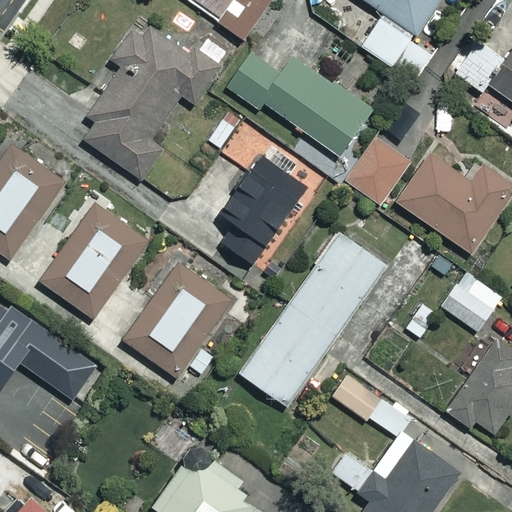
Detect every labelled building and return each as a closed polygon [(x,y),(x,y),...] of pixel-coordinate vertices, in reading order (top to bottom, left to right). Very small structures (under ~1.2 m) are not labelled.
[(189,0),(244,39),(271,0),(189,0)] [(363,0),(383,13),(361,45),(415,81),(435,52),(413,38),(438,0),(363,0)] [(194,56),(138,17),(111,57),(120,64),(87,113),(95,119),(83,137),(163,193),(190,155),(153,130),(179,92),(194,102),(229,52),(207,37),(194,56)] [(511,47),(503,59),(477,40),(454,72),(481,92),(487,83),(511,101),(511,47)] [(282,72),(249,49),(224,84),(258,109),(263,102),(338,155),(371,109),(295,54),(282,72)] [(408,160),(374,136),(344,177),(378,202),(408,160)] [(67,177),(10,138),(0,152),(0,251),(10,259),(67,177)] [(469,181),(428,151),(394,198),(468,251),(511,189),(511,185),(481,163),(469,181)] [(304,184),(260,153),(218,212),(233,222),(220,241),(249,261),(304,184)] [(148,237),(93,199),(38,278),(93,317),(148,237)] [(382,260),(335,229),(241,374),(288,405),(382,260)] [(233,298),(157,247),(134,280),(151,292),(121,337),(178,376),(185,366),(198,374),(211,354),(200,347),(233,298)] [(501,296),(465,270),(440,304),(476,330),(501,296)] [(0,347),(29,368),(50,339),(0,302),(0,347)] [(436,311),(421,302),(405,327),(421,337),(436,311)] [(475,421),(494,434),(511,406),(511,350),(492,337),(444,408),(471,427),(475,421)] [(371,470),(358,491),(370,499),(360,511),(428,511),(457,467),(397,428),(371,470)] [(358,491),(371,470),(343,452),(330,473),(358,491)] [(182,460),(149,504),(155,509),(152,511),(259,511),(240,497),(249,485),(210,456),(198,472),(182,460)] [(46,511),(28,495),(12,511),(46,511)]
